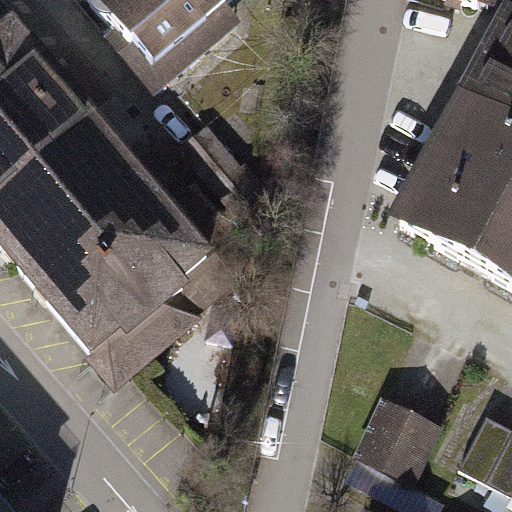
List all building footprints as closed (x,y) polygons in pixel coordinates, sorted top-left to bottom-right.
[(0,0),(0,259),(117,398),(131,386),(221,312),(191,276),(217,255),(3,0),(0,0)] [(67,0),(144,95),(260,2),(258,0),(67,0)] [(428,0),(477,13),(480,0),(428,0)] [(511,179),(511,30),(499,25),(435,140),(511,179)] [(511,179),(435,140),(387,231),(511,289),(511,179)] [(444,434),(384,406),(356,465),(416,494),(444,434)] [(511,435),(487,425),(461,486),(511,507),(511,435)]
